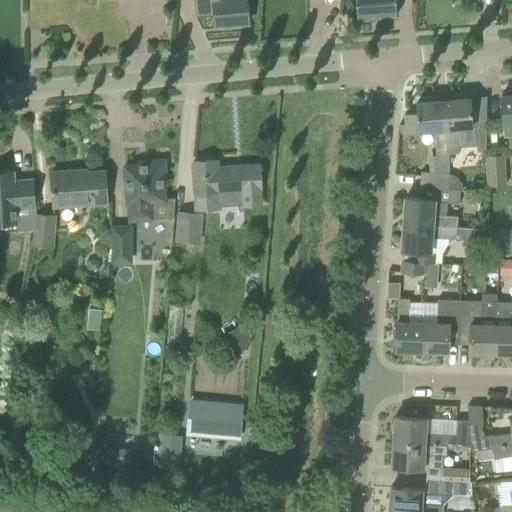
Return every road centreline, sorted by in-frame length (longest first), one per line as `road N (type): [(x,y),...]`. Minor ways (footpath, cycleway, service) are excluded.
road 1 (unclassified): [(0,93),(387,57)]
road 2 (residential): [(387,57),(363,381)]
road 3 (residential): [(363,381),(511,388)]
road 4 (residential): [(363,381),(354,511)]
road 5 (unclassified): [(387,57),(511,46)]
